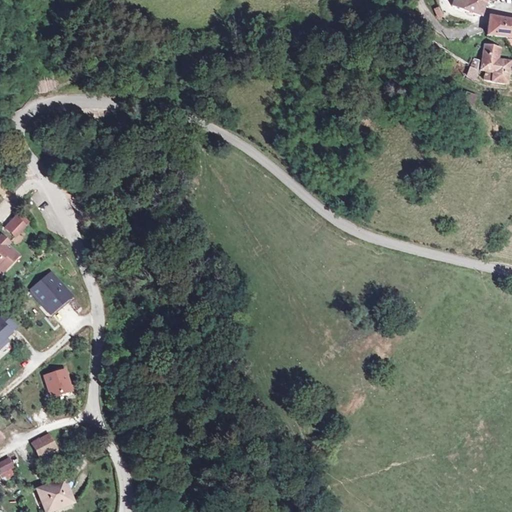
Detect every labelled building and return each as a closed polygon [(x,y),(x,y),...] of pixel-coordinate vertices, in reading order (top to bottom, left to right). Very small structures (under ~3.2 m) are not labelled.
[(457,0),(455,6),(485,13),(488,0),(457,0)] [(511,24),(491,23),(488,41),(505,43),(511,50),(511,24)] [(507,54),(487,50),(481,73),(487,74),(486,80),(511,89),(511,87),(511,67),(505,65),(507,54)] [(464,76),(475,81),(479,70),(468,66),(464,76)] [(464,90),(460,101),(472,106),(476,95),(464,90)] [(15,216),(12,220),(21,229),(25,225),(15,216)] [(21,229),(12,220),(1,230),(10,240),(21,229)] [(0,271),(13,258),(2,247),(5,245),(0,240),(0,271)] [(69,295),(49,272),(29,289),(49,312),(69,295)] [(2,313),(0,314),(0,346),(7,340),(3,335),(13,326),(2,313)] [(65,369),(43,375),(49,397),(71,390),(65,369)] [(48,434),(30,442),(37,456),(54,448),(48,434)] [(53,471),(27,484),(33,496),(39,493),(43,504),(64,494),(53,471)] [(39,493),(33,496),(37,506),(43,504),(39,493)]
